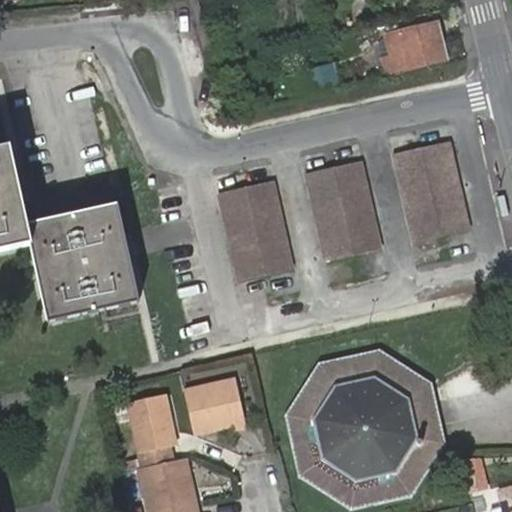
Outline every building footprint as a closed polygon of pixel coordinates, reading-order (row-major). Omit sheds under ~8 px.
[(385,75),(446,62),(438,29),(399,37),(387,41),(392,61),(383,63),(385,75)] [(333,65),(297,76),(302,95),(338,87),(333,68),(333,65)] [(449,143),(394,156),(414,240),(469,229),(449,143)] [(10,151),(0,153),(0,253),(31,247),(48,323),(137,304),(116,208),(26,226),(10,151)] [(362,162),(307,174),(326,259),(381,248),(362,162)] [(275,181),(219,194),(238,280),(293,268),(275,181)] [(415,390),(429,379),(379,348),(319,361),(288,413),(302,473),(329,488),(355,503),(413,489),(443,438),(442,436),(426,434),(415,390)] [(238,378),(187,389),(196,433),(232,426),(233,431),(248,427),(238,378)] [(442,436),(429,379),(415,390),(426,434),(442,436)] [(144,466),(175,459),(172,446),(179,444),(167,394),(130,401),(142,457),(144,466)] [(142,457),(121,462),(122,471),(140,467),(144,466),(142,457)] [(194,490),(187,457),(180,458),(187,491),(194,490)] [(140,467),(149,511),(199,511),(194,490),(187,491),(180,458),(175,459),(144,466),(140,467)] [(511,511),(511,492),(501,496),(505,511),(511,511)]
